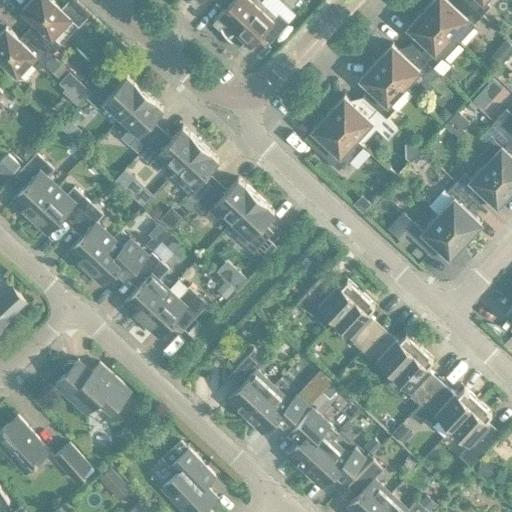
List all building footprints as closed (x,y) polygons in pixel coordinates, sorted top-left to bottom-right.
[(38,24),(30,33),(52,53),(60,44),(51,36),(69,16),(78,24),(86,15),(69,0),(67,0),(60,8),(52,0),(28,0),(21,9),(38,24)] [(260,1),(259,0),(224,0),(227,3),(212,19),(219,25),(221,30),(225,35),(226,37),(260,1)] [(481,14),(465,0),(453,0),(451,3),(447,0),(430,0),(423,9),(450,34),(459,43),(475,26),(472,24),(481,14)] [(465,0),(481,14),(489,5),(484,0),(465,0)] [(278,12),(275,15),(260,1),(226,37),(231,40),(236,42),(238,43),(245,49),(260,33),(269,41),(288,21),(278,12)] [(419,37),(411,46),(433,66),(442,57),(444,59),(459,43),(450,34),(423,9),(406,27),(407,27),(408,27),(419,37)] [(52,53),(30,33),(22,41),(5,26),(0,31),(0,58),(16,74),(28,61),(37,69),(52,53)] [(439,72),(433,66),(411,46),(403,54),(392,44),(392,43),(392,42),(375,60),(403,86),(418,70),(431,81),(439,72)] [(388,102),(403,86),(375,60),(358,78),(359,79),(360,78),(371,88),(363,97),(385,117),(394,108),(388,102)] [(120,117),(144,91),(126,74),(112,89),(102,80),(86,98),(96,108),(103,101),(120,117)] [(138,153),(158,132),(148,123),(162,107),(144,91),(120,117),(130,126),(120,136),(138,153)] [(385,117),(363,97),(355,105),(344,95),(345,95),(344,94),(327,112),(355,137),(361,143),(376,126),(389,138),(397,129),(385,117)] [(436,114),(447,122),(455,111),(444,103),(436,114)] [(75,116),(81,127),(96,119),(90,108),(75,116)] [(494,122),(502,130),(511,139),(511,114),(506,109),(494,122)] [(361,143),(355,137),(327,112),(311,129),(312,130),(323,140),(316,148),(315,147),(314,148),(337,169),(346,159),(349,162),(364,145),(361,143)] [(478,156),(485,162),(511,186),(511,139),(502,130),(494,122),(481,135),(490,143),(478,156)] [(176,168),(200,142),(182,126),(168,141),(158,132),(138,153),(156,170),(166,159),(176,168)] [(194,205),(214,183),(204,174),(218,159),(200,142),(176,168),(183,175),(177,182),(190,194),(178,207),(186,214),(194,205)] [(403,165),(418,155),(412,145),(397,155),(403,165)] [(29,215),(56,186),(46,176),(53,168),(36,152),(18,171),(28,180),(11,199),(29,215)] [(511,186),(485,162),(470,178),(463,172),(455,182),(477,202),(484,194),(495,204),(496,205),(511,187),(511,186)] [(223,193),(214,183),(194,205),(212,221),(222,211),(232,220),(256,194),(238,177),(223,193)] [(437,213),(465,239),(481,221),(480,220),(480,221),(469,211),(477,202),(455,182),(446,191),(452,197),(437,213)] [(56,186),(29,215),(46,232),(64,213),(74,222),(92,203),(73,186),(65,194),(56,186)] [(256,194),(232,220),(242,229),(235,236),(253,253),(269,235),(259,226),(274,211),(256,194)] [(84,267),(112,237),(95,221),(102,213),(92,203),(74,222),(84,232),(67,251),(84,267)] [(412,220),(403,230),(429,254),(437,245),(448,255),(447,256),(448,257),(465,239),(437,213),(422,230),(412,220)] [(121,246),(112,237),(84,267),(102,283),(112,273),(122,282),(130,274),(147,255),(129,238),(121,246)] [(140,319),(168,289),(157,279),(168,267),(151,251),(147,255),(130,274),(140,283),(122,302),(140,319)] [(334,318),(360,291),(346,278),(341,284),(338,282),(336,284),(323,272),(295,302),(305,311),(307,309),(326,327),(334,318)] [(0,325),(27,300),(14,285),(0,298),(0,325)] [(168,289),(140,319),(158,335),(175,316),(186,326),(206,303),(188,286),(177,297),(168,289)] [(360,349),(382,326),(369,315),(371,313),(368,310),(374,304),(360,291),(334,318),(355,337),(351,341),(360,349)] [(393,373),(419,345),(405,332),(399,339),(396,336),(394,338),(382,326),(360,349),(370,358),(373,354),(393,373)] [(511,355),(511,333),(507,329),(496,341),(511,355)] [(234,361),(245,350),(228,335),(214,350),(219,354),(223,351),(234,361)] [(419,345),(393,373),(413,391),(410,395),(419,403),(440,380),(428,369),(430,367),(427,364),(432,358),(419,345)] [(244,415),(272,385),(255,369),(264,359),(252,348),(231,370),(240,379),(241,383),(226,399),(244,415)] [(98,361),(92,368),(79,356),(73,362),(72,361),(66,362),(62,366),(62,372),(64,373),(54,383),(85,412),(97,399),(110,411),(129,390),(98,361)] [(433,423),(440,416),(452,427),(477,399),(463,387),(458,393),(454,390),(453,392),(440,380),(419,403),(409,414),(419,422),(425,416),(433,423)] [(272,385),(244,415),(261,431),(271,421),(281,430),(305,403),(296,394),(289,401),(272,385)] [(477,399),(452,427),(469,443),(458,455),(470,466),(499,435),(486,423),(488,421),(485,418),(491,412),(477,399)] [(303,470),(331,440),(338,433),(311,408),(286,434),(296,443),(286,454),(303,470)] [(48,450),(16,414),(0,428),(0,445),(23,471),(48,450)] [(73,479),(90,464),(67,438),(50,453),(73,479)] [(331,440),(303,470),(320,486),(335,470),(339,470),(346,477),(364,457),(354,448),(348,455),(331,440)] [(198,511),(215,496),(204,484),(214,475),(188,447),(169,465),(176,472),(161,486),(186,511),(198,511)] [(344,508),(348,511),(372,511),(389,493),(373,478),(382,468),(372,459),(351,481),(359,488),(359,492),(344,508)] [(426,511),(428,511),(415,499),(406,509),(389,493),(372,511),(426,511)] [(148,511),(139,501),(126,511),(148,511)]
